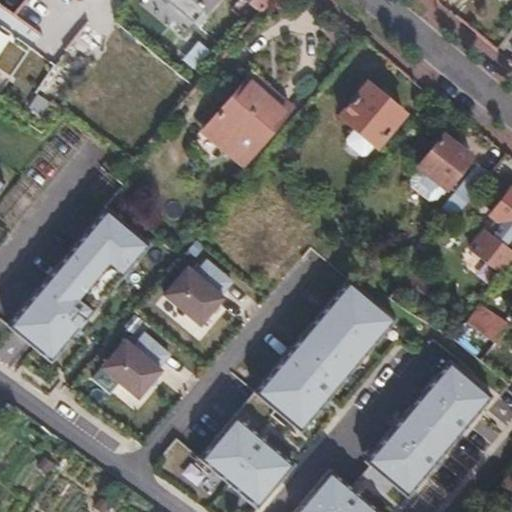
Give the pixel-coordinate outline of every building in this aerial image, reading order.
[(192,0),(206,12),(216,0),(192,0)] [(273,0),(247,0),(248,0),(263,13),(273,0)] [(511,29),(495,48),(510,62),(511,59),(511,29)] [(208,134),(228,151),(244,164),(292,107),(253,74),(204,131),(208,134)] [(356,129),(375,145),(378,148),(407,113),(369,82),(340,116),(356,129)] [(28,100),(34,91),(22,83),(15,92),(28,100)] [(367,155),(375,145),(356,129),(348,137),(348,145),(362,156),(367,155)] [(420,168),(446,189),(448,190),(473,156),(444,133),(418,167),(420,168)] [(217,163),(228,151),(208,134),(197,148),(217,163)] [(458,189),(469,199),(489,172),(477,163),(458,189)] [(437,200),(446,189),(420,168),(412,176),(411,183),(432,200),(437,200)] [(511,230),(511,186),(490,214),(511,230)] [(444,205),(456,215),(469,199),(458,189),(444,205)] [(49,355),(146,237),(107,205),(9,323),(49,355)] [(185,262),(162,296),(204,325),(228,291),(185,262)] [(340,276),(250,388),(297,425),(386,313),(340,276)] [(500,347),(506,340),(507,338),(503,335),(505,332),(475,311),(466,324),(500,347)] [(144,330),(134,341),(125,334),(99,365),(138,398),(175,355),(144,330)] [(500,347),(499,349),(503,351),(501,354),(511,362),(511,344),(506,340),(500,347)] [(401,489),(482,391),(442,358),(360,456),(401,489)] [(194,453),(253,503),(288,462),(228,412),(194,453)] [(376,511),(323,468),(289,509),(292,511),(376,511)]
